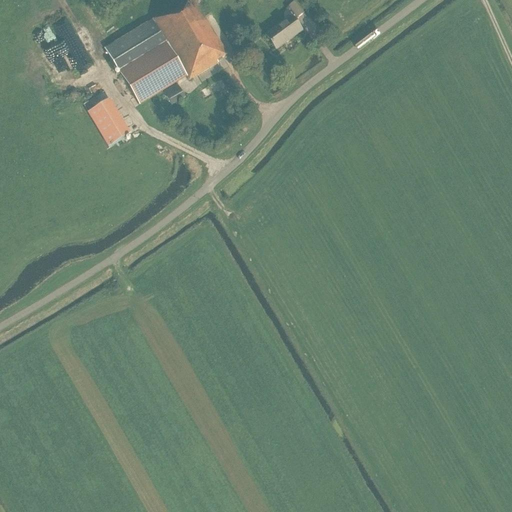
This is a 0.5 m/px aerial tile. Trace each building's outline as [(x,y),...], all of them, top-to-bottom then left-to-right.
[(217,62),(227,55),(205,18),(211,14),(202,0),(185,0),(104,49),(138,105),(186,76),(189,81),(218,63),(217,62)] [(304,14),(295,3),(288,8),(297,19),(304,14)] [(276,50),(301,32),(291,18),(266,36),(272,44),(271,44),(272,46),(273,45),(276,50)] [(76,76),(74,63),(51,66),(53,79),(76,76)] [(171,106),(185,98),(177,84),(163,93),(166,98),(162,100),(167,108),(171,106)] [(209,88),(202,90),(204,98),(211,96),(209,88)] [(109,101),(88,113),(109,148),(130,136),(109,101)]
